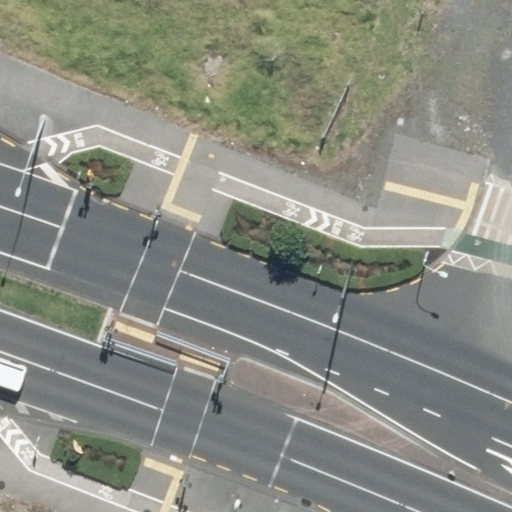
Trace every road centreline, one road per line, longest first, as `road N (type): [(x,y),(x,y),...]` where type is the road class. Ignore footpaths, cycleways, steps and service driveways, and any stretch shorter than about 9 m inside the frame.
road 1 (secondary): [(0,202),(62,220),(450,387)]
road 2 (secondary): [(428,511),(286,445),(0,344)]
road 3 (residential): [(450,387),(511,200)]
